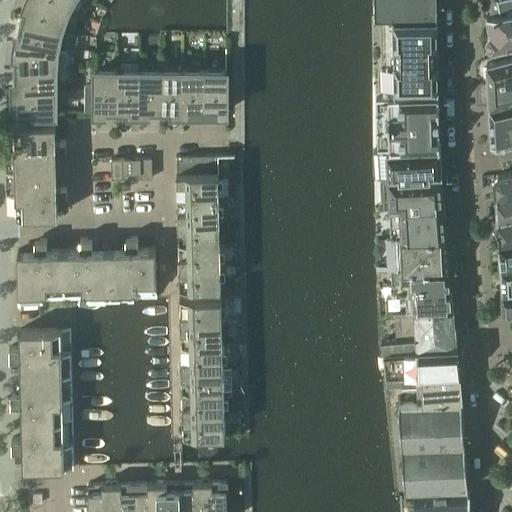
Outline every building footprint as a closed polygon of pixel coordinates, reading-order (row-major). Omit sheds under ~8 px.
[(43,0),(26,0),(21,17),(61,28),(67,10),(43,0)] [(43,0),(67,10),(72,0),(43,0)] [(437,17),(437,0),(374,0),(375,17),(383,17),(437,17)] [(491,31),(490,32),(487,36),(489,44),(494,47),(511,43),(511,0),(489,0),(492,12),(487,13),(491,31)] [(21,17),(16,42),(57,47),(61,28),(21,17)] [(439,79),(439,78),(438,70),(439,70),(439,69),(438,59),(438,47),(438,37),(438,36),(437,28),(438,28),(438,27),(437,18),(437,17),(383,17),(383,21),(384,21),(384,31),(383,31),(384,35),(384,45),(384,49),(385,59),(384,59),(384,63),(385,63),(385,73),(384,73),(385,77),(385,87),(385,96),(389,96),(438,89),(439,89),(439,88),(439,79)] [(16,42),(14,67),(56,67),(56,66),(66,67),(67,49),(57,48),(57,47),(16,42)] [(511,56),(488,63),(487,63),(489,85),(511,78),(511,56)] [(14,67),(14,89),(56,89),(56,67),(14,67)] [(205,68),(183,69),(183,110),(205,110),(205,68)] [(227,68),(205,68),(205,110),(227,110),(227,68)] [(119,111),(118,69),(96,69),(96,84),(96,88),(96,111),(119,111)] [(140,69),(118,69),(119,111),(140,110),(140,69)] [(162,69),(140,69),(140,110),(162,110),(162,69)] [(183,69),(162,69),(162,110),(183,110),(183,69)] [(511,78),(489,85),(490,106),(511,100),(511,78)] [(56,89),(14,89),(14,111),(56,111),(56,89)] [(438,89),(389,96),(389,97),(376,97),(377,108),(378,108),(378,112),(377,112),(377,113),(377,133),(378,133),(378,134),(378,138),(378,148),(390,148),(390,151),(441,148),(441,143),(440,131),(440,128),(439,114),(440,114),(440,103),(439,94),(438,89)] [(490,107),(492,142),(497,146),(511,141),(511,100),(490,106),(490,107)] [(58,196),(62,196),(68,196),(68,184),(58,185),(57,151),(67,151),(67,139),(61,139),(56,139),(56,122),(14,123),(15,145),(5,146),(7,192),(16,192),(17,215),(58,214),(58,196)] [(388,177),(442,173),(441,148),(390,151),(387,151),(388,177)] [(219,153),(177,154),(178,172),(219,171),(219,154),(219,153)] [(152,156),(140,157),(140,167),(153,167),(152,156)] [(112,157),(112,168),(124,167),(124,157),(112,157)] [(140,157),(124,157),(124,167),(125,172),(141,172),(140,167),(140,157)] [(124,167),(112,168),(112,178),(125,178),(125,172),(124,167)] [(153,177),(153,167),(140,167),(141,172),(141,177),(153,177)] [(219,171),(178,172),(178,195),(224,194),(223,174),(227,174),(227,171),(227,170),(219,171)] [(498,173),(495,179),(496,197),(511,192),(511,170),(499,174),(498,173)] [(389,178),(390,207),(445,205),(442,174),(419,176),(389,177),(389,178),(388,178),(389,178)] [(497,197),(499,220),(511,216),(511,192),(496,197),(497,197)] [(178,195),(179,218),(228,217),(228,214),(224,214),(224,194),(178,195)] [(387,238),(387,239),(447,235),(445,205),(390,207),(383,208),(390,208),(391,238),(387,238)] [(498,220),(500,243),(511,240),(511,216),(499,220),(498,220)] [(228,217),(179,218),(179,241),(225,239),(224,219),(228,219),(228,217)] [(447,235),(387,239),(390,269),(401,269),(446,267),(449,267),(447,235)] [(93,247),(93,237),(81,237),(82,243),(81,248),(48,248),(48,238),(36,239),(36,249),(20,249),(20,260),(19,260),(20,300),(43,300),(43,290),(88,289),(88,299),(135,297),(134,288),(157,287),(156,246),(139,246),(139,236),(127,236),(127,247),(93,247)] [(225,239),(179,241),(180,263),(229,262),(229,260),(225,260),(225,239)] [(500,244),(502,267),(511,264),(511,240),(500,243),(500,244)] [(229,262),(180,263),(180,287),(224,286),(226,286),(226,285),(225,265),(229,265),(229,262)] [(511,264),(502,267),(503,290),(511,288),(511,264)] [(446,267),(401,269),(402,284),(409,284),(424,283),(424,287),(451,285),(449,267),(446,267)] [(407,297),(408,312),(408,313),(453,310),(453,309),(451,285),(424,287),(424,283),(409,284),(410,296),(407,297)] [(511,288),(503,290),(503,291),(504,308),(503,309),(509,313),(509,312),(511,311),(511,288)] [(222,295),(181,296),(181,312),(181,320),(227,318),(227,316),(223,316),(222,296),(222,295)] [(396,338),(384,339),(385,353),(417,351),(417,349),(457,347),(454,314),(453,310),(408,313),(408,312),(399,313),(401,338),(396,338)] [(227,318),(181,320),(181,326),(182,342),(224,341),(223,321),(227,321),(227,318)] [(13,449),(23,448),(24,465),(13,465),(13,466),(75,465),(74,441),(65,441),(64,397),(73,397),(72,350),(62,350),(62,327),(20,328),(21,346),(11,346),(11,358),(21,357),(22,391),(12,391),(12,403),(18,403),(22,403),(23,437),(13,437),(13,449)] [(224,341),(182,342),(182,358),(182,365),(228,364),(228,361),(224,361),(224,341)] [(403,375),(460,373),(457,347),(417,349),(417,351),(385,353),(386,376),(403,375)] [(228,364),(182,365),(183,372),(183,388),(225,387),(234,387),(234,364),(228,364)] [(424,401),(400,403),(462,400),(460,381),(459,377),(460,377),(460,373),(403,375),(404,387),(423,385),(424,401)] [(225,387),(183,388),(183,404),(184,411),(229,410),(229,407),(225,407),(225,387)] [(462,400),(400,403),(407,490),(469,487),(469,484),(467,484),(466,474),(468,474),(466,442),(464,442),(457,438),(463,432),(465,432),(463,401),(462,401),(462,400)] [(229,410),(184,411),(184,419),(184,434),(226,433),(226,432),(225,412),(230,412),(229,410)] [(227,511),(227,479),(203,480),(204,511),(227,511)] [(181,511),(181,480),(158,481),(158,511),(181,511)] [(204,511),(203,480),(181,480),(181,511),(204,511)] [(135,511),(135,481),(112,482),(113,511),(135,511)] [(158,511),(158,481),(135,481),(135,511),(158,511)] [(113,511),(112,482),(89,482),(89,511),(113,511)] [(470,491),(417,492),(417,509),(409,509),(408,511),(469,511),(469,500),(470,500),(470,493),(470,491)]
